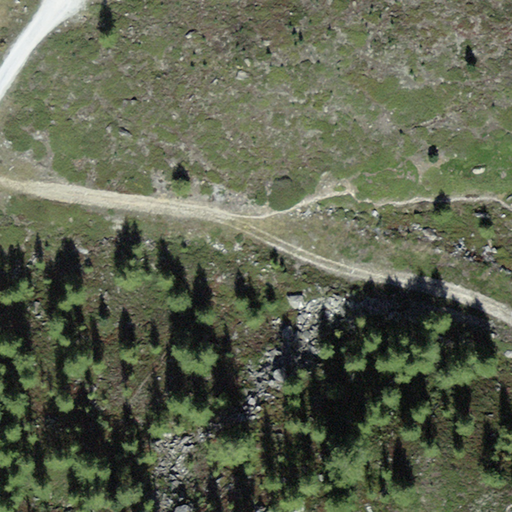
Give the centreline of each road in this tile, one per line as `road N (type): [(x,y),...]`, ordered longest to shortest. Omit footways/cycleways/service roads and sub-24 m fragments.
road 1 (track): [(187,219),(511,324)]
road 2 (track): [(0,176),(187,219)]
